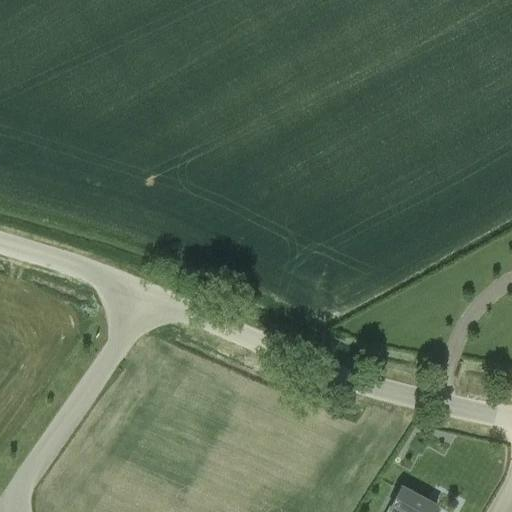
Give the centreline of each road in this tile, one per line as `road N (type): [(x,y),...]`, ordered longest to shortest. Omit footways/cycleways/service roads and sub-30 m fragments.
road 1 (unclassified): [(0,244),(151,296),(358,386)]
road 2 (residential): [(358,386),(498,418)]
